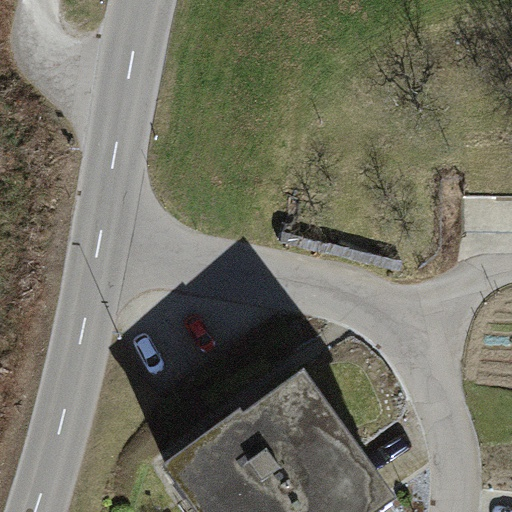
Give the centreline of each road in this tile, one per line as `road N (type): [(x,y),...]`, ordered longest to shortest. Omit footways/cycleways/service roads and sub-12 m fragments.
road 1 (residential): [(100,243),(372,307),(407,327),(437,384),(450,432),(451,511)]
road 2 (tertiary): [(100,243),(34,511)]
road 3 (tertiary): [(146,0),(100,243)]
road 4 (track): [(38,0),(56,61),(128,91)]
